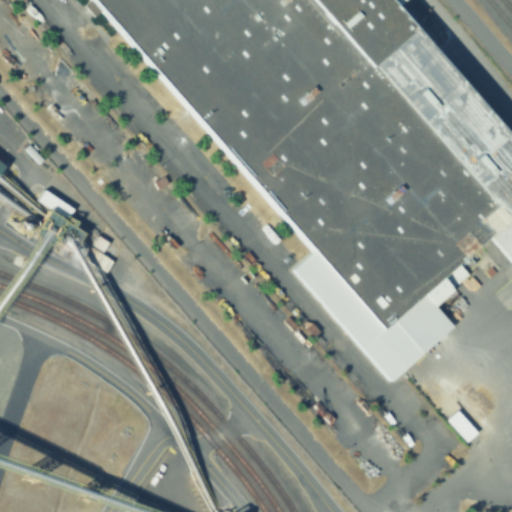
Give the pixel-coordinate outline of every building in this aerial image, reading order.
[(58,0),(391,0),(404,14),(387,29),(511,169),(511,295),(478,257),(447,284),(457,295),(441,309),(445,314),(427,329),(435,340),(386,378),(290,268),(58,0)] [(40,190),(35,200),(64,216),(69,206),(40,190)] [(81,228),(45,206),(40,212),(35,221),(27,234),(37,240),(64,256),(67,250),(81,228)] [(80,256),(87,245),(109,260),(102,271),(80,256)] [(478,433),(466,443),(446,419),(457,409),(478,433)]
